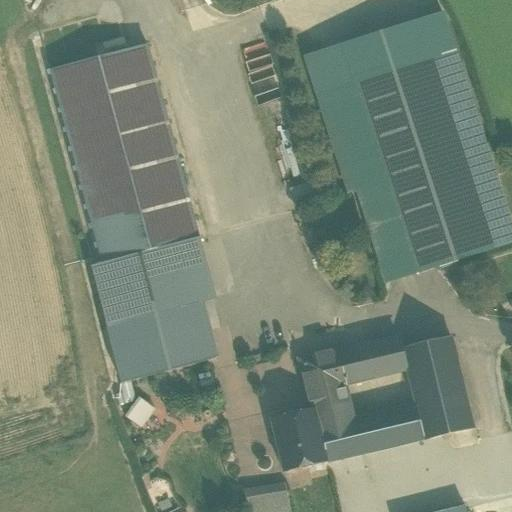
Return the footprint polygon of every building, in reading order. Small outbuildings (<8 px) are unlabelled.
[(117,13),(40,34),(50,72),(128,51),(117,13)] [(128,51),(50,72),(102,265),(91,268),(108,332),(149,320),(196,307),(207,304),(207,302),(215,300),(147,46),(128,51)] [(511,228),(455,52),(355,85),(417,275),(511,244),(511,228)] [(207,304),(196,307),(202,333),(203,333),(214,330),(207,304)] [(196,307),(149,320),(156,346),(202,333),(196,307)] [(202,333),(156,346),(149,320),(108,332),(124,389),(168,380),(213,369),(203,333),(202,333)] [(398,337),(367,345),(376,379),(404,372),(401,358),(402,357),(398,337)] [(402,357),(401,358),(404,372),(417,426),(421,441),(461,431),(441,348),(402,357)] [(352,349),(337,352),(346,386),(360,383),(352,349)] [(337,352),(300,361),(313,410),(315,409),(349,401),(346,386),(337,352)] [(126,416),(141,427),(155,409),(140,397),(126,416)] [(349,401),(315,409),(327,464),(421,441),(417,426),(414,427),(370,437),(362,397),(349,401)] [(313,410),(271,420),(284,474),(327,464),(315,409),(313,410)] [(286,485),(244,491),(247,511),(290,511),(286,492),(286,485)]
